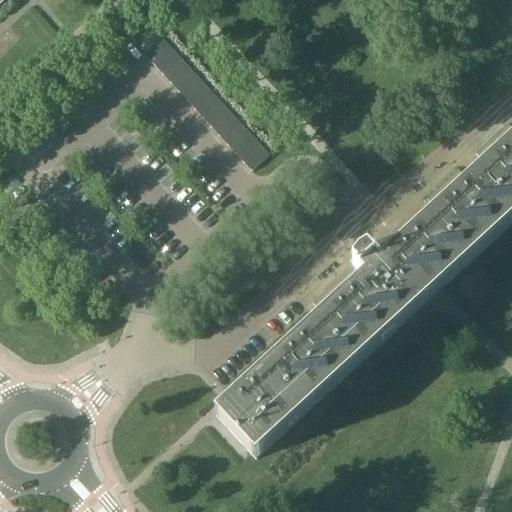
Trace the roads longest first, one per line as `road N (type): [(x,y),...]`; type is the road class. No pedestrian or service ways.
road 1 (residential): [(152,340),(206,354),(341,229),(342,208),(304,173)]
road 2 (residential): [(152,340),(152,300),(286,173),(304,173)]
